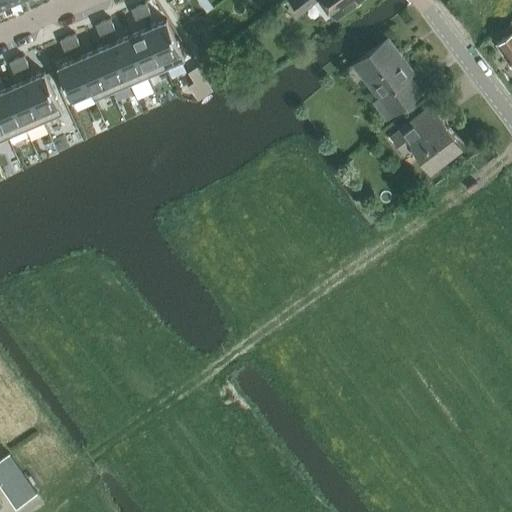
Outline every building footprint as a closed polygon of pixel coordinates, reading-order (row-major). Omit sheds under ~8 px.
[(18,0),(0,0),(0,4),(2,9),(19,2),(18,0)] [(323,0),(337,18),(360,0),(292,0),(300,11),(315,0),(323,0)] [(147,3),(139,6),(144,17),(152,14),(147,3)] [(139,6),(132,9),(137,20),(144,17),(139,6)] [(203,16),(192,24),(196,29),(206,23),(203,16)] [(111,18),(104,21),(108,33),(116,29),(111,18)] [(167,19),(149,27),(167,69),(185,61),(167,19)] [(104,21),(96,24),(101,36),(108,33),(104,21)] [(149,27),(131,35),(149,77),(167,69),(149,27)] [(75,33),(68,37),(73,48),(80,45),(75,33)] [(511,33),(494,47),(511,71),(511,33)] [(131,35),(113,43),(131,85),(149,77),(131,35)] [(68,37),(61,40),(65,51),(73,48),(68,37)] [(385,115),(415,92),(404,77),(410,72),(384,38),(353,62),(379,95),(373,99),(385,115)] [(113,43),(95,51),(113,93),(131,85),(113,43)] [(95,51),(77,58),(91,91),(95,100),(113,93),(95,51)] [(25,56),(17,59),(22,70),(29,67),(25,56)] [(77,58),(59,66),(73,99),(91,91),(77,58)] [(17,59),(10,62),(15,73),(22,70),(17,59)] [(231,87),(256,71),(250,61),(225,77),(231,87)] [(206,76),(199,66),(189,72),(195,83),(206,76)] [(45,73),(27,80),(45,122),(63,114),(45,73)] [(27,80),(9,88),(27,130),(45,122),(27,80)] [(9,88),(0,92),(0,116),(9,138),(27,130),(9,88)] [(456,146),(436,120),(440,117),(430,103),(388,136),(401,153),(410,146),(427,169),(456,146)] [(0,116),(0,141),(9,138),(0,116)] [(0,463),(0,483),(18,509),(38,495),(11,456),(0,463)]
